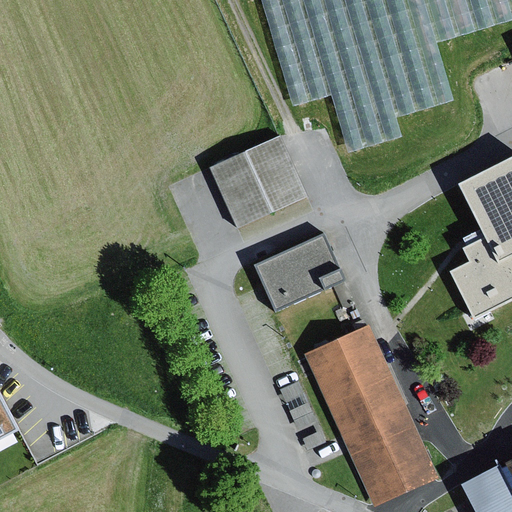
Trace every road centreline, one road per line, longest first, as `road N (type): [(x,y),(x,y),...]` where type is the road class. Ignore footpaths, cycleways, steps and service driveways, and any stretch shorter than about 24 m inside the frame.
road 1 (residential): [(0,337),(7,352),(51,382),(171,439),(360,511)]
road 2 (track): [(295,133),(235,0)]
